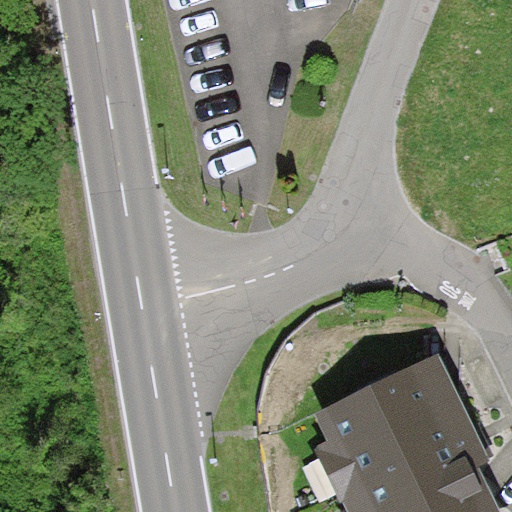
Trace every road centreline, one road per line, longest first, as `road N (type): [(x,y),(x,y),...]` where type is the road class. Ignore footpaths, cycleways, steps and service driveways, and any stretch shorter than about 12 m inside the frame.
road 1 (primary): [(92,0),(143,306)]
road 2 (residential): [(341,208),(309,258),(260,279),(143,306)]
road 3 (residential): [(341,208),(448,265),(495,315),(511,349)]
road 4 (residential): [(411,0),(341,208)]
road 5 (primary): [(143,306),(178,511)]
